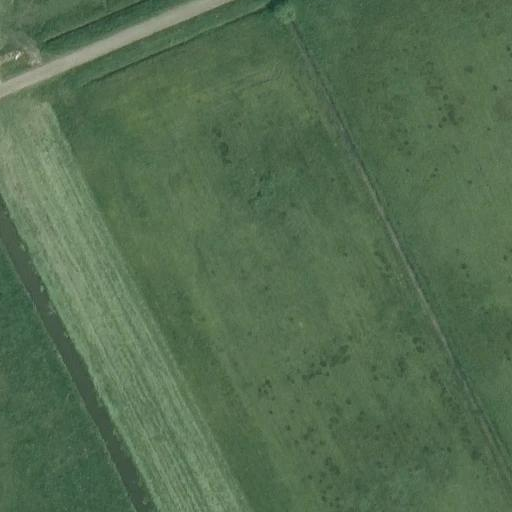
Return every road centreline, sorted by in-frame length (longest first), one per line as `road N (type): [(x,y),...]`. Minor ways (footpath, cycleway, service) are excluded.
road 1 (track): [(0,90),(211,511)]
road 2 (unclassified): [(0,91),(213,0)]
